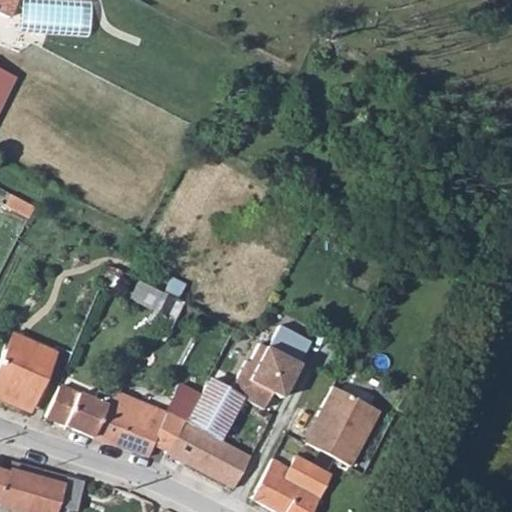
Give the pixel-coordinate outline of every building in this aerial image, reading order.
[(0,0),(0,15),(7,18),(14,0),(0,0)] [(0,105),(14,77),(0,70),(0,105)] [(118,280),(112,277),(107,286),(113,289),(118,280)] [(160,293),(138,282),(129,299),(152,311),(160,293)] [(143,331),(163,341),(182,303),(162,292),(143,331)] [(10,334),(2,351),(17,357),(23,340),(10,334)] [(0,356),(0,393),(33,408),(55,354),(23,340),(17,357),(2,351),(0,356)] [(244,361),(228,393),(239,399),(261,410),(270,394),(280,399),(297,365),(257,344),(248,363),(244,361)] [(201,395),(185,423),(217,440),(239,399),(228,393),(208,382),(201,395)] [(58,386),(45,417),(92,438),(106,407),(100,404),(104,394),(97,391),(92,401),(58,386)] [(177,386),(165,413),(113,391),(106,407),(92,438),(147,458),(153,445),(166,452),(182,422),(185,423),(201,395),(177,386)] [(378,412),(331,387),(316,416),(319,417),(304,444),(348,467),(378,412)] [(166,452),(165,454),(232,489),(249,458),(217,440),(185,423),(182,422),(166,452)] [(273,511),(311,511),(329,475),(294,456),(288,468),(270,459),(250,499),(273,511)] [(0,470),(0,506),(18,511),(54,511),(63,485),(9,470),(8,473),(0,470)] [(75,511),(83,482),(66,478),(63,485),(57,507),(72,511),(74,511),(75,511)]
